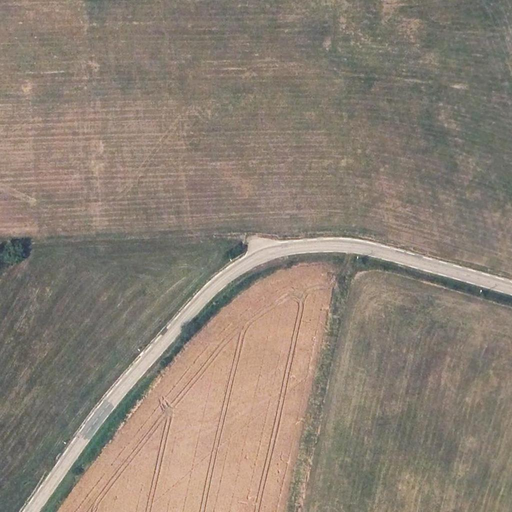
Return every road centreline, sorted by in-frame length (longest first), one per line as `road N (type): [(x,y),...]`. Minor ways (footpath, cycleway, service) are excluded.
road 1 (unclassified): [(511,290),(348,244),(268,252),(221,277),(142,361),(30,511)]
road 2 (track): [(348,244),(286,511)]
road 3 (track): [(268,252),(238,239),(0,245)]
